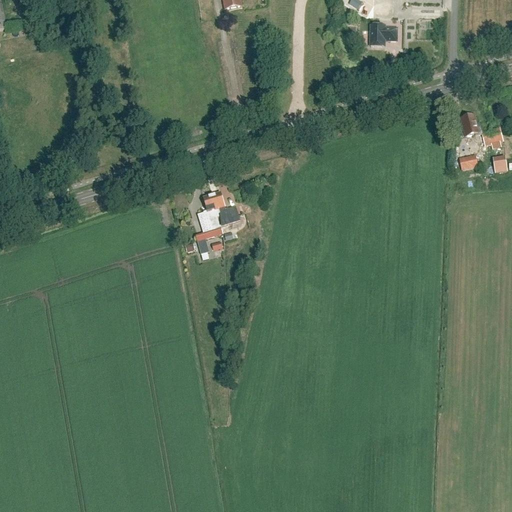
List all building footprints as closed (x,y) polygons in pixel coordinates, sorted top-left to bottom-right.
[(223,0),(225,11),(243,8),(241,0),(223,0)] [(397,43),(397,30),(385,30),(385,27),(371,27),(371,48),(385,49),(385,42),(397,43)] [(478,125),(475,116),(463,119),(463,122),(461,123),(466,139),(480,135),(480,133),(482,132),(480,125),(478,125)] [(500,144),(504,143),(500,129),(482,134),(486,148),(491,146),(500,144)] [(463,172),(478,169),(476,157),(460,160),(463,172)] [(488,160),(491,176),(504,173),(501,158),(488,160)] [(220,215),(221,228),(240,222),(236,209),(226,212),(221,194),(212,197),(217,211),(219,210),(220,215)] [(218,215),(220,215),(219,210),(217,211),(212,197),(204,200),(208,214),(199,217),(205,238),(215,235),(216,238),(223,236),(221,229),(220,230),(217,219),(219,218),(218,215)] [(232,234),(225,236),(227,242),(234,240),(232,234)] [(197,244),(203,263),(209,261),(208,255),(209,254),(205,241),(197,244)] [(214,253),(223,250),(221,244),(212,246),(214,253)] [(185,247),(187,254),(195,252),(193,245),(185,247)]
